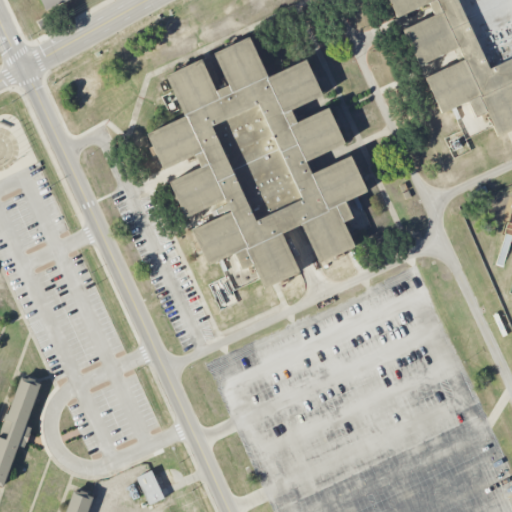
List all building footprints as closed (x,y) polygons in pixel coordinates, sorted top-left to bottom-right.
[(41,0),(67,0),(46,10),(41,0)] [(511,0),(511,128),(496,136),(485,111),(474,117),(467,101),(440,114),(424,78),(458,62),(453,50),(418,66),(402,29),(434,15),(428,3),(396,17),(388,0),(511,0)] [(145,134),(182,116),(164,75),(201,57),(215,89),(227,85),(213,51),(248,34),(267,76),(305,59),(320,94),(291,110),(296,121),(327,108),(344,143),(305,161),(311,173),(350,156),(366,192),(357,196),(345,201),(353,218),(343,222),(354,247),(319,262),(302,225),(282,233),(299,272),(264,289),(252,264),(241,269),(234,253),(208,264),(191,230),(218,218),(213,205),(185,217),(168,182),(200,167),(194,154),(163,170),(145,134)] [(209,284),(220,310),(238,303),(227,276),(209,284)] [(0,486),(0,434),(2,429),(21,377),(41,384),(2,487),(0,486)] [(135,478),(151,470),(164,498),(149,505),(135,478)] [(65,511),(73,490),(93,498),(87,511),(65,511)]
